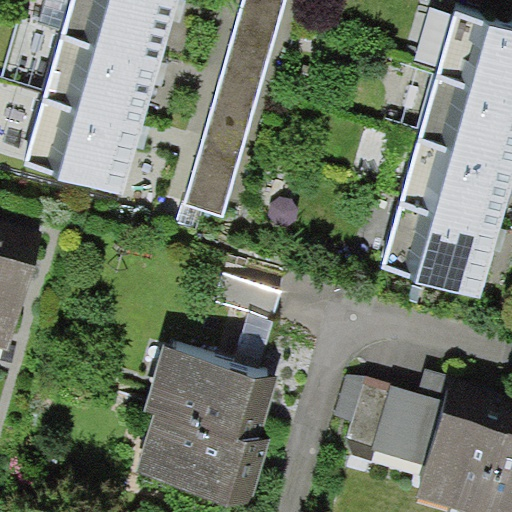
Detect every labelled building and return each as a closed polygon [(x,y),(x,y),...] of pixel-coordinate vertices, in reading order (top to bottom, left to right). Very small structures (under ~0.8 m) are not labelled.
[(172,0),(60,0),(18,157),(122,185),(172,0)] [(282,0),(234,0),(173,202),(217,216),(282,0)] [(511,160),(511,23),(444,5),(375,261),(477,289),(511,160)] [(0,344),(36,233),(0,221),(0,344)] [(270,376),(154,341),(136,401),(147,404),(128,467),(246,503),(267,434),(254,430),(270,376)] [(435,397),(363,375),(343,439),(413,460),(405,490),(455,506),(453,511),(511,511),(511,395),(441,378),(435,397)]
